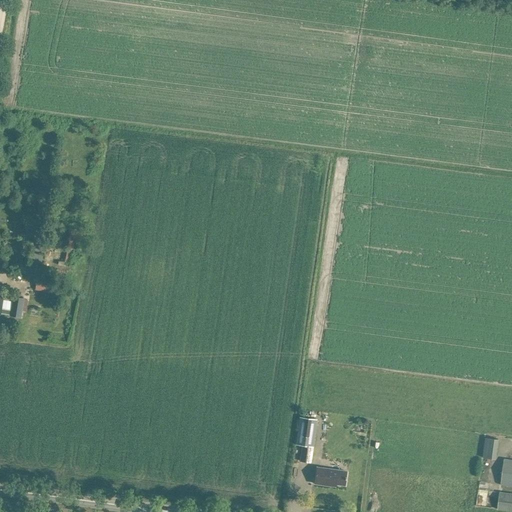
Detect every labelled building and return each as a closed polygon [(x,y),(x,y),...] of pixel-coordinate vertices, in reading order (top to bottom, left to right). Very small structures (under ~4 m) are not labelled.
[(18,226),(19,218),(9,218),(8,226),(18,226)] [(38,279),(36,290),(50,293),(52,281),(38,279)] [(0,313),(0,314),(0,313),(10,315),(21,317),(24,298),(13,297),(13,301),(3,300),(4,294),(0,293),(0,313)] [(300,461),(310,462),(316,419),(300,417),(296,445),(303,445),(300,461)] [(377,453),(378,430),(369,429),(368,452),(377,453)] [(500,485),(511,486),(511,460),(504,459),(500,485)] [(345,485),(346,471),(317,467),(314,483),(330,486),(331,483),(345,485)] [(511,510),(511,493),(500,492),(497,509),(511,510)]
